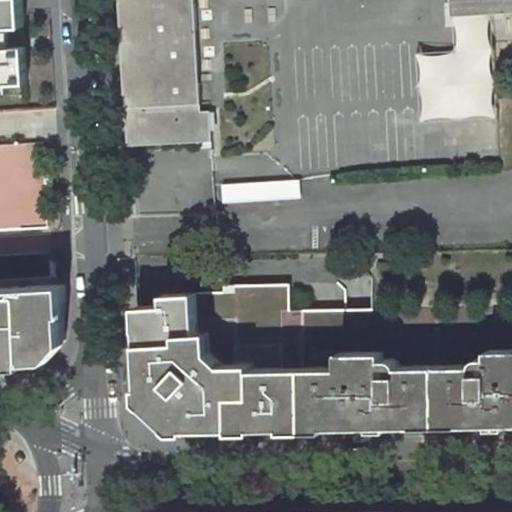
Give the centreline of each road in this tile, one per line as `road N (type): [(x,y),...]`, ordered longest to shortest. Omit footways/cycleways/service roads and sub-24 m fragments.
road 1 (tertiary): [(106,478),(511,473)]
road 2 (residential): [(86,0),(101,361)]
